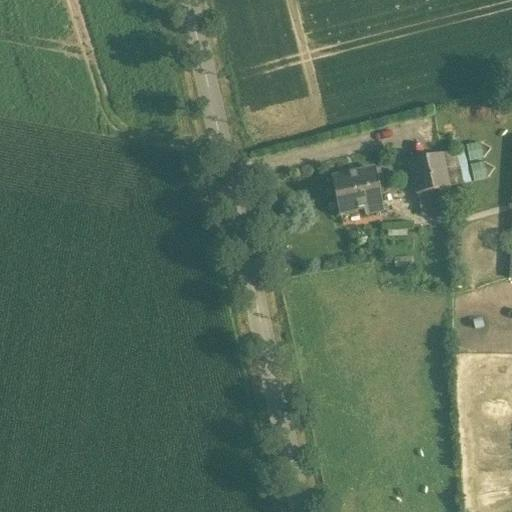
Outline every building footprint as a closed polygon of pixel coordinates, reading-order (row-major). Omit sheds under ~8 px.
[(454,152),(443,155),(451,189),(462,186),(454,152)] [(443,155),(410,162),(418,196),(439,192),(451,189),(443,155)] [(376,169),(333,179),(341,216),(369,210),(382,207),(384,207),(376,169)] [(439,192),(418,196),(421,208),(442,203),(439,192)] [(382,207),(369,210),(371,220),(384,217),(382,207)]
